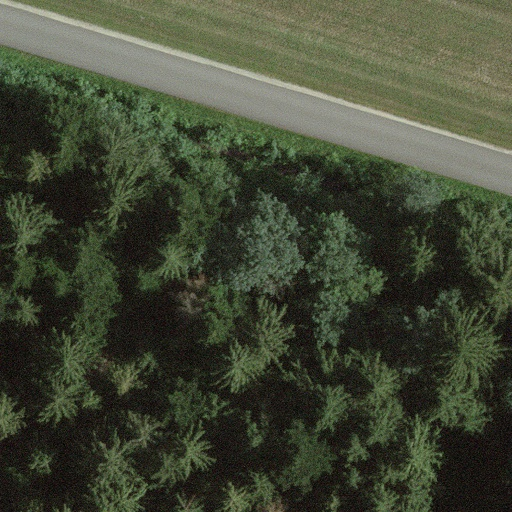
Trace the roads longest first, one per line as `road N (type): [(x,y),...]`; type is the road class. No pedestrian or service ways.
road 1 (track): [(0,217),(443,384),(511,401)]
road 2 (unclassified): [(511,176),(0,25)]
